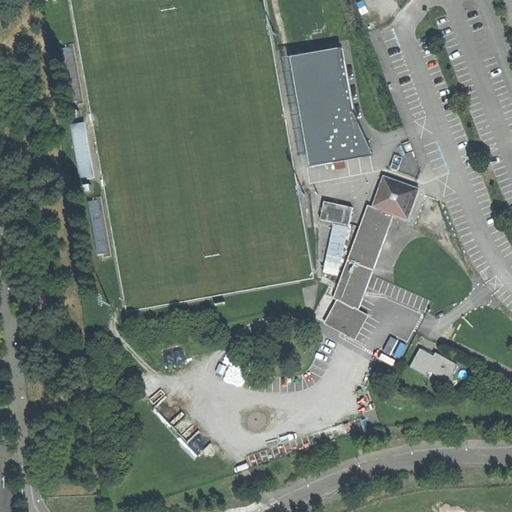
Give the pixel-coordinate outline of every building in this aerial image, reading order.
[(65,81),(80,80),(77,46),(63,47),(65,81)] [(342,49),(291,58),(311,167),(374,156),(354,111),(342,49)] [(80,181),(92,179),(82,125),(70,127),(80,181)] [(385,177),(373,208),(396,216),(408,220),(419,190),(415,188),(385,177)] [(322,219),(334,221),(325,272),(342,275),(354,206),(325,201),(322,219)] [(327,326),(357,338),(359,337),(370,314),(360,310),(358,314),(355,313),(385,233),(389,234),(396,216),(373,208),(371,207),(337,299),(340,300),(327,326)] [(390,337),(385,352),(402,357),(407,342),(390,337)] [(419,351),(410,369),(425,377),(428,372),(448,383),(457,367),(435,356),(434,359),(419,351)]
